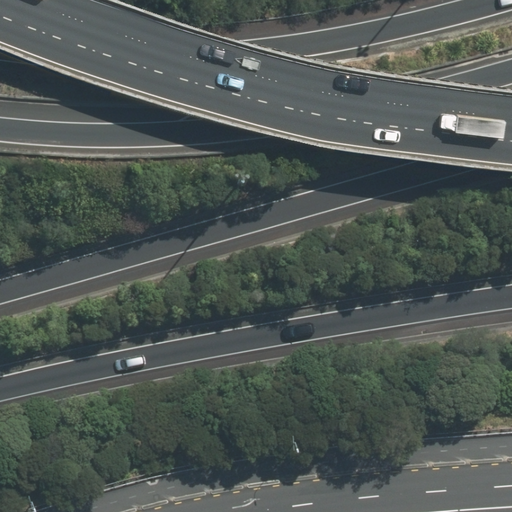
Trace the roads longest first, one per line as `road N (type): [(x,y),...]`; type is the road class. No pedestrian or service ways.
road 1 (motorway): [(511,143),(0,290)]
road 2 (motorway): [(511,295),(0,385)]
road 3 (motorway): [(511,66),(248,128),(151,135),(0,130)]
road 4 (motorway): [(0,41),(237,48),(400,26),(498,0)]
road 5 (motorway): [(511,107),(325,82),(45,0)]
road 6 (primary): [(382,511),(511,497)]
